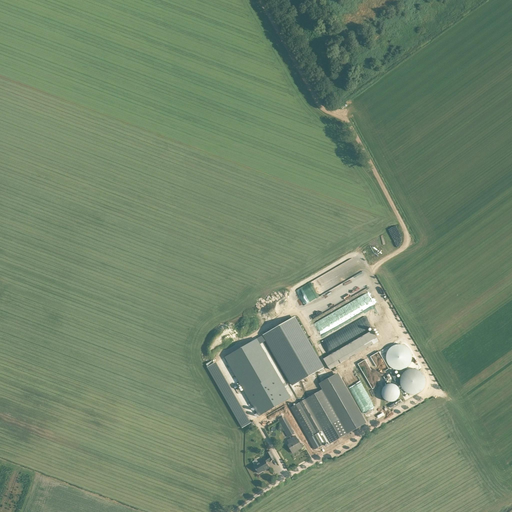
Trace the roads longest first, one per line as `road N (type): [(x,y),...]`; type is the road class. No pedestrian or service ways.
road 1 (track): [(405,231),(345,118),(324,110),(262,0)]
road 2 (unclassified): [(233,511),(435,390)]
